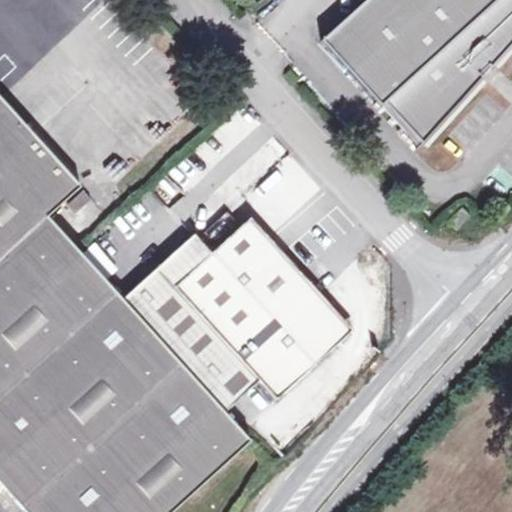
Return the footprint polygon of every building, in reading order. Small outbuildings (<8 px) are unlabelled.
[(511,0),(364,0),(320,40),(379,106),(384,102),(422,143),(483,77),(478,73),(486,64),(490,68),(511,43),(511,0)] [(478,73),(483,77),(490,68),(486,64),(478,73)] [(45,215),(78,184),(0,98),(0,484),(25,511),(167,511),(248,438),(45,215)] [(384,102),(379,106),(415,151),(422,143),(384,102)] [(80,189),(65,202),(72,211),(88,197),(80,189)] [(447,223),(457,232),(460,228),(471,216),(461,207),(447,223)] [(259,380),(275,398),(342,338),(344,323),(249,218),(209,254),(174,286),(259,380)] [(174,286),(209,254),(192,235),(123,297),(226,410),(259,380),(174,286)] [(323,378),(367,344),(356,331),(313,366),(323,378)]
